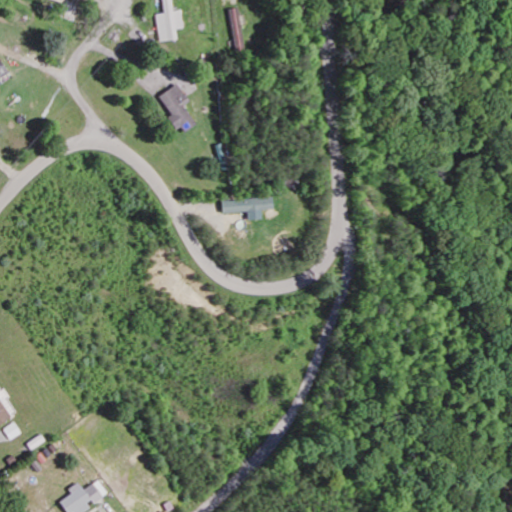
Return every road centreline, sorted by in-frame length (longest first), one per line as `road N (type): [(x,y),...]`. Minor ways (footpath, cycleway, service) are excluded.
road 1 (residential): [(0,205),(60,151),(107,142),(154,174),(205,256),(231,278),(267,287),(317,271),(336,239),(340,206),(325,0)]
road 2 (residential): [(340,206),(349,273),(322,361),(281,435),(202,511)]
road 3 (residential): [(136,158),(86,103),(75,74),(125,0)]
